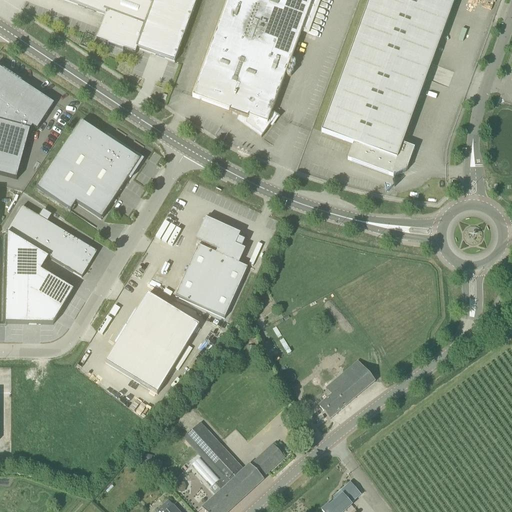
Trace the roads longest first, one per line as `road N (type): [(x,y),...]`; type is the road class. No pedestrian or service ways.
road 1 (tertiary): [(251,511),(462,339),(472,309),(471,267)]
road 2 (unclassified): [(184,149),(72,345),(0,353)]
road 3 (secondary): [(440,234),(284,200),(184,149)]
road 4 (secondary): [(184,149),(0,29)]
road 5 (unclassified): [(470,205),(476,120),(511,13)]
